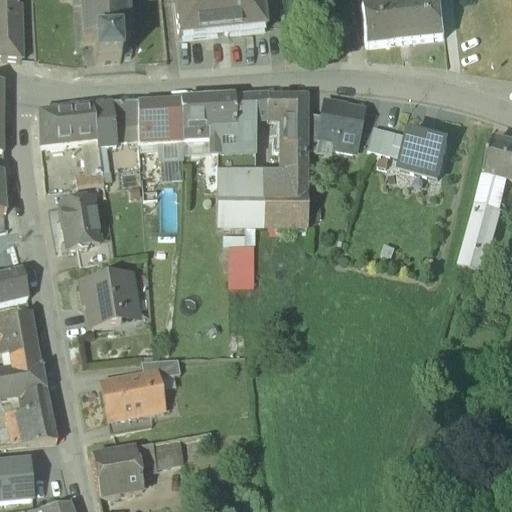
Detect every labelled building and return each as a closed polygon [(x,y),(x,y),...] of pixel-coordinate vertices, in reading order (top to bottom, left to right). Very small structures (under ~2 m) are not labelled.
[(10,0),(0,0),(0,10),(11,11),(10,0)] [(60,0),(60,4),(80,3),(83,49),(94,49),(95,70),(119,68),(119,64),(125,64),(124,47),(129,47),(126,0),(60,0)] [(261,0),(204,0),(204,2),(174,5),(178,43),(265,34),(261,0)] [(361,12),(365,53),(444,44),(440,3),(402,7),(361,12)] [(11,11),(0,10),(0,63),(20,65),(21,64),(19,12),(18,12),(18,11),(11,11)] [(265,101),(180,106),(181,149),(212,148),(235,147),(235,136),(252,135),(266,135),(265,101)] [(284,134),(306,134),(306,119),(306,101),(265,101),(266,135),(284,134)] [(180,106),(150,108),(152,136),(168,135),(168,151),(181,149),(180,106)] [(114,126),(116,147),(138,146),(136,108),(116,109),(118,125),(114,126)] [(136,108),(138,146),(138,151),(168,151),(168,135),(152,136),(150,108),(136,108)] [(116,109),(91,112),(95,147),(96,153),(105,153),(117,154),(116,147),(114,126),(118,125),(116,109)] [(361,117),(324,110),(322,122),(318,143),(336,146),(334,155),(353,158),(361,117)] [(91,112),(39,118),(40,153),(79,149),(95,147),(91,112)] [(322,122),(306,119),(306,134),(306,156),(316,158),(318,143),(322,122)] [(390,163),(397,139),(373,133),(366,156),(390,163)] [(284,134),(285,177),(306,177),(306,156),(306,134),(284,134)] [(253,178),(252,135),(235,136),(235,147),(212,148),(212,178),(253,178)] [(393,152),(405,155),(408,142),(397,139),(393,152)] [(437,185),(446,150),(409,140),(408,142),(405,155),(399,174),(437,185)] [(96,153),(95,147),(79,149),(83,178),(100,177),(96,153)] [(511,151),(493,147),(483,181),(505,187),(511,188),(511,151)] [(105,153),(96,153),(100,177),(101,181),(109,180),(105,153)] [(102,191),(101,181),(100,177),(83,178),(74,179),(75,194),(102,191)] [(285,177),(267,178),(269,235),(306,234),(306,177),(285,177)] [(253,178),(212,178),(212,236),(269,235),(267,178),(253,178)] [(505,187),(483,181),(458,273),(480,279),(500,208),(505,187)] [(92,204),(59,210),(66,253),(76,252),(77,253),(77,251),(90,249),(99,248),(99,247),(92,204)] [(99,248),(90,249),(86,254),(81,255),(77,253),(80,271),(110,266),(107,245),(99,247),(99,248)] [(230,255),(231,295),(254,295),(252,255),(230,255)] [(22,275),(0,279),(0,307),(28,301),(22,275)] [(123,284),(81,291),(85,313),(88,313),(91,333),(119,329),(118,322),(130,320),(134,314),(132,305),(126,301),(125,301),(123,284)] [(30,317),(3,323),(8,345),(34,339),(30,317)] [(40,371),(34,339),(8,345),(0,346),(0,362),(17,359),(20,375),(40,371)] [(176,367),(140,370),(143,383),(155,381),(156,386),(179,382),(176,367)] [(20,375),(0,378),(0,404),(23,400),(44,395),(40,371),(20,375)] [(143,383),(100,391),(107,428),(140,421),(162,417),(156,386),(155,381),(143,383)] [(44,395),(23,400),(23,415),(24,431),(7,434),(6,434),(10,452),(54,447),(44,395)] [(3,419),(6,434),(7,434),(24,431),(23,415),(3,419)] [(140,421),(107,428),(109,439),(142,433),(140,421)] [(0,453),(10,452),(6,434),(0,435),(0,453)] [(178,447),(139,454),(143,476),(182,469),(178,447)] [(134,455),(90,463),(98,503),(142,495),(134,455)] [(0,507),(31,505),(28,467),(0,469),(0,507)]
